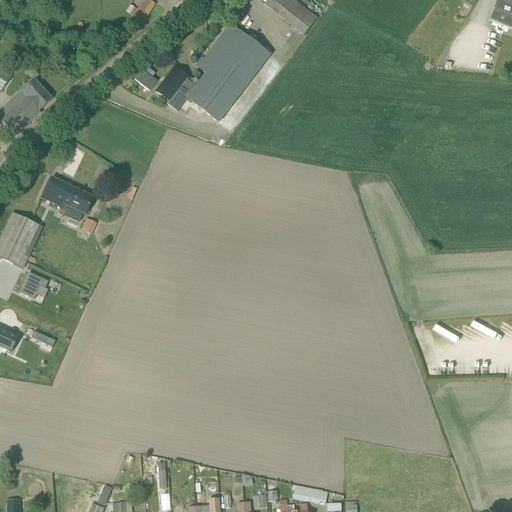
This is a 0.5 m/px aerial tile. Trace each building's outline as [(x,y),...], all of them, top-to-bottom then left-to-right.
[(154,5),(146,0),(145,0),(139,9),(136,7),(130,16),(142,23),(154,5)] [(316,19),(291,0),(267,0),(264,5),(303,36),(316,19)] [(511,0),(496,0),(489,20),(488,21),(511,30),(511,0)] [(230,25),(199,66),(197,68),(205,74),(196,87),(187,99),(218,123),(254,76),(269,56),(230,25)] [(0,67),(0,92),(1,93),(12,75),(0,67)] [(163,83),(156,93),(169,102),(173,96),(183,104),(187,99),(196,87),(186,80),(187,78),(174,69),(166,80),(167,80),(164,84),(163,83)] [(0,112),(0,122),(14,138),(40,114),(39,112),(52,100),(34,80),(15,98),(0,112)] [(76,190),(51,179),(41,199),(60,208),(57,215),(62,217),(66,208),(84,216),(93,199),(76,191),(76,190)] [(12,214),(0,239),(0,260),(22,270),(42,228),(12,214)] [(86,219),(81,230),(92,234),(96,223),(86,219)] [(44,299),(47,291),(45,290),(48,282),(29,274),(20,294),(34,300),(36,296),(44,299)] [(17,338),(17,337),(0,329),(0,348),(10,353),(10,352),(17,338)] [(34,332),(31,339),(41,343),(44,337),(34,332)] [(160,471),(162,460),(144,457),(142,468),(147,469),(146,476),(159,478),(160,471)] [(251,486),(251,476),(241,477),(241,486),(251,486)] [(104,485),(102,491),(109,493),(111,488),(104,485)] [(325,501),(327,493),(326,493),(292,487),(291,492),(293,492),(291,500),(304,503),(305,502),(319,505),(319,502),(325,503),(325,501)] [(267,503),(270,503),(277,502),(276,492),(266,493),(267,503)] [(219,509),(218,496),(210,496),(211,509),(219,509)] [(224,509),(231,509),(230,496),(223,496),(224,505),(220,505),(220,509),(224,509)] [(258,509),(262,509),(266,508),(265,496),(258,497),(258,509)] [(20,511),(20,501),(5,501),(5,511),(20,511)] [(354,511),(355,502),(344,502),(344,511),(354,511)]
